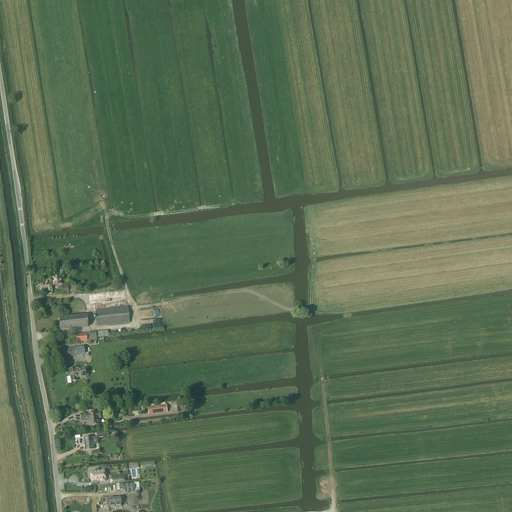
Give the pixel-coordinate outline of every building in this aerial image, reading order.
[(53,291),(52,285),(53,285),(62,284),(61,276),(53,277),(53,283),(52,283),(52,282),(40,283),(41,289),(46,288),(46,292),(53,291)] [(128,306),(95,310),(97,327),(130,323),(128,306)] [(87,315),(59,317),(61,330),(88,327),(87,315)] [(87,342),(87,341),(86,333),(75,334),(76,343),(87,342)] [(62,350),(63,358),(76,356),(85,354),(83,346),(74,348),(62,350)] [(78,368),(75,368),(69,369),(71,381),(77,380),(76,378),(86,376),(85,368),(78,369),(78,368)] [(149,415),(167,413),(166,405),(148,407),(149,415)] [(98,412),(87,413),(81,414),(81,420),(88,420),(89,426),(99,425),(99,418),(101,418),(100,412),(98,412)] [(92,437),(83,438),(85,450),(94,449),(92,437)] [(90,472),(91,477),(91,478),(90,478),(90,479),(90,480),(91,480),(91,481),(100,480),(101,482),(105,481),(105,479),(105,478),(106,478),(106,477),(106,476),(105,476),(105,475),(104,470),(99,471),(99,470),(95,470),(95,471),(90,472)] [(120,490),(122,490),(125,490),(125,493),(134,492),(134,483),(128,484),(128,483),(122,484),(119,484),(120,490)] [(120,497),(109,498),(110,507),(121,506),(120,497)]
